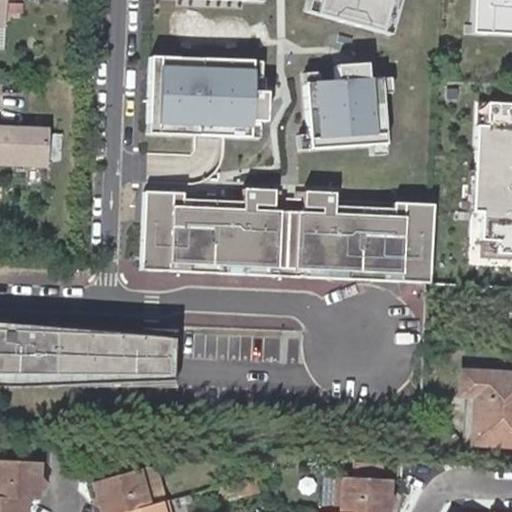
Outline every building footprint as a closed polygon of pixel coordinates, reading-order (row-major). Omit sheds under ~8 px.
[(307,0),(307,3),(323,7),(320,17),(373,32),(375,22),(391,26),(398,0),(307,0)] [(511,0),(474,0),(473,33),(511,35),(511,0)] [(148,58),(145,125),(196,127),(195,137),(212,137),(248,138),(248,122),(263,123),(265,78),(250,77),(250,62),(199,60),(199,70),(175,69),(176,59),(148,58)] [(364,65),(336,67),(336,82),(303,83),(306,151),(384,145),(379,79),(365,80),(364,65)] [(511,104),(481,102),(474,209),(482,238),(511,251),(511,104)] [(45,130),(0,127),(0,158),(45,160),(45,130)] [(21,184),(42,184),(43,167),(21,167),(21,184)] [(241,190),(241,197),(142,192),(138,270),(427,284),(431,206),(332,201),(332,194),(298,193),(297,200),(275,199),(275,192),(241,190)] [(180,342),(0,333),(0,378),(178,380),(179,372),(180,342)] [(511,376),(460,373),(459,396),(474,397),(471,444),(511,446),(511,376)] [(271,456),(252,455),(255,466),(271,467),(271,456)] [(38,480),(38,463),(0,461),(0,498),(20,500),(21,491),(36,492),(43,486),(38,480)] [(102,469),(105,481),(124,477),(132,474),(129,462),(102,469)] [(357,465),(356,480),(383,481),(384,467),(357,465)] [(155,468),(143,472),(152,504),(164,501),(155,468)] [(124,477),(93,485),(97,497),(93,505),(101,510),(117,505),(119,511),(122,511),(152,504),(143,472),(132,474),(124,477)] [(336,480),(334,511),(369,511),(370,509),(386,509),(394,503),(387,497),(389,481),(383,481),(356,480),(336,480)] [(0,498),(0,511),(19,511),(20,500),(0,498)] [(166,511),(164,501),(152,504),(122,511),(166,511)]
